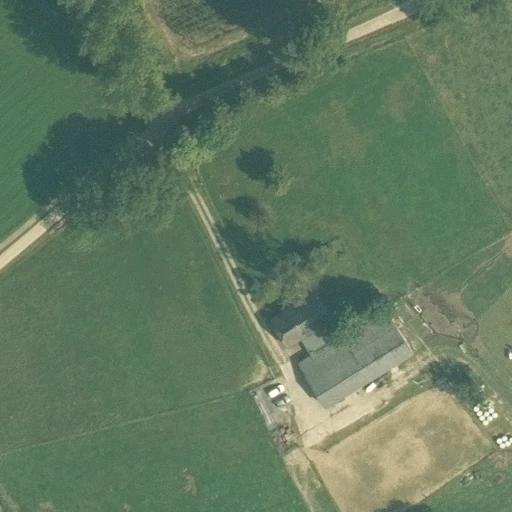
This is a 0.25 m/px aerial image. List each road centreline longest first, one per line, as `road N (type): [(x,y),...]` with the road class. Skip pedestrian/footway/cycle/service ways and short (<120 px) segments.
road 1 (unclassified): [(0,259),(157,128),(435,0)]
road 2 (track): [(107,0),(157,128)]
